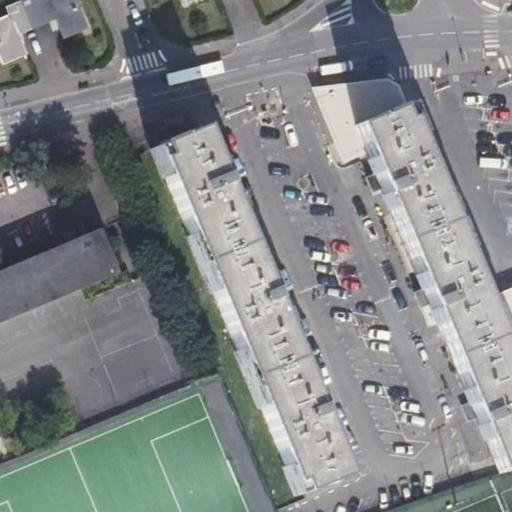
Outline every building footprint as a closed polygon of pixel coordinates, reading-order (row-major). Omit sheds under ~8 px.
[(0,15),(0,16),(0,15),(0,60),(18,53),(10,34),(51,16),(59,35),(79,26),(68,0),(12,0),(0,5),(0,15)] [(321,162),(348,150),(337,124),(378,108),(382,120),(390,116),(376,85),(367,77),(289,87),(321,162)] [(511,411),(465,299),(390,116),(382,120),(378,108),(337,124),(348,150),(357,172),(364,190),(405,289),(412,305),(452,402),(458,417),(482,475),(511,462),(511,411)] [(145,156),(138,158),(274,484),(280,482),(285,493),(328,475),(318,451),(319,450),(310,428),(304,413),(262,311),(254,294),(212,193),(207,179),(185,128),(142,146),(145,156)] [(357,172),(347,176),(355,194),(364,190),(357,172)] [(220,190),(215,176),(207,179),(212,193),(220,190)] [(0,323),(116,275),(97,231),(0,272),(0,323)] [(511,279),(465,299),(511,411),(511,279)] [(405,289),(397,293),(404,308),(412,305),(405,289)] [(270,308),(263,290),(254,294),(262,311),(270,308)] [(452,402),(443,406),(449,421),(458,417),(452,402)] [(318,425),(311,410),(304,413),(310,428),(318,425)]
